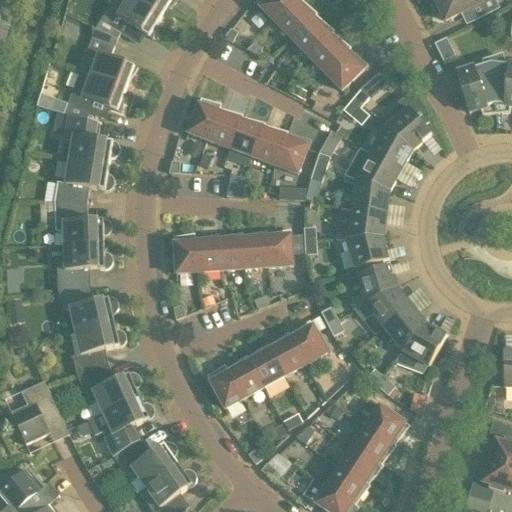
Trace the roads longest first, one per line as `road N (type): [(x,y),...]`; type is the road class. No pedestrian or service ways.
road 1 (residential): [(419,511),(478,306)]
road 2 (residential): [(465,152),(440,172),(424,201),(421,233),(430,264),(450,290),(478,306)]
road 3 (residential): [(465,152),(390,0)]
road 4 (residential): [(162,361),(141,259),(142,204)]
road 5 (residential): [(251,492),(192,418),(162,361)]
road 6 (residential): [(142,204),(167,99),(188,55)]
road 7 (residential): [(142,204),(271,208)]
road 8 (residential): [(162,361),(280,309)]
road 9 (residential): [(188,55),(301,111)]
